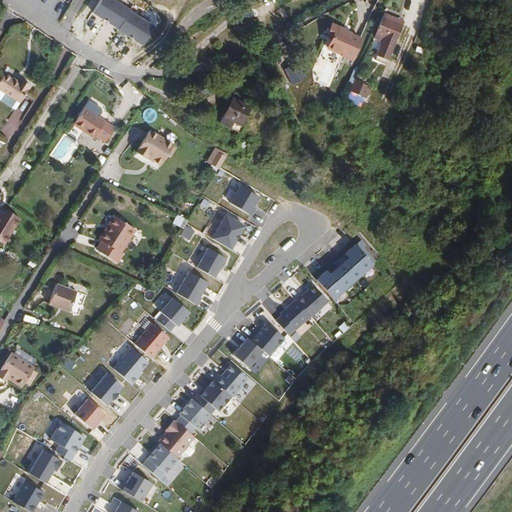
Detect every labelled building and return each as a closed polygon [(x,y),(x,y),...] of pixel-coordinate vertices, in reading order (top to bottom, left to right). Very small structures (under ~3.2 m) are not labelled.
[(120,28),(129,12),(106,0),(98,0),(92,13),(120,28)] [(397,13),(387,10),(385,16),(395,19),(397,13)] [(155,28),(129,12),(120,28),(116,35),(142,48),(155,28)] [(385,16),(383,20),(403,27),(404,24),(385,16)] [(403,27),(383,20),(374,41),(382,44),(377,58),(389,62),(403,27)] [(352,62),(361,41),(346,34),(346,32),(333,27),(327,39),(332,41),(328,51),(342,57),(341,58),(352,62)] [(294,55),(280,61),(290,83),(304,77),(294,55)] [(0,82),(0,92),(21,105),(31,88),(21,81),(18,85),(4,76),(0,82)] [(364,101),(367,93),(355,87),(351,96),(364,101)] [(21,105),(0,92),(0,103),(16,113),(21,105)] [(245,134),(253,113),(231,102),(220,126),(230,132),(232,127),(245,134)] [(102,143),(112,128),(84,110),(73,127),(94,141),(96,139),(102,143)] [(115,130),(112,128),(102,143),(105,145),(115,130)] [(166,158),(172,148),(148,134),(135,156),(144,162),(145,161),(146,160),(152,164),(160,169),(166,158)] [(175,150),(172,148),(166,158),(169,160),(175,150)] [(208,166),(217,150),(216,149),(207,165),(208,166)] [(211,167),(219,152),(217,150),(208,166),(211,167)] [(219,152),(211,167),(218,171),(227,156),(219,152)] [(233,180),(223,197),(230,201),(240,184),(233,180)] [(242,188),(230,207),(248,218),(259,198),(242,188)] [(0,215),(0,244),(5,247),(20,221),(3,211),(0,215)] [(110,230),(101,245),(96,253),(116,266),(122,257),(120,256),(135,232),(113,219),(107,229),(110,230)] [(225,219),(212,244),(231,253),(243,228),(225,219)] [(110,230),(107,229),(98,243),(101,245),(110,230)] [(340,240),(330,248),(334,253),(344,245),(340,240)] [(355,244),(314,283),(336,307),(378,268),(355,244)] [(208,250),(196,272),(212,282),(225,259),(208,250)] [(323,257),(319,254),(313,261),(316,265),(323,257)] [(190,275),(177,297),(195,307),(208,285),(190,275)] [(312,285),(295,300),(309,316),(326,301),(312,285)] [(70,314),(77,293),(56,287),(49,307),(70,314)] [(164,307),(171,295),(164,291),(157,304),(164,307)] [(173,300),(160,315),(156,320),(169,330),(174,325),(178,328),(190,314),(173,300)] [(295,300),(274,319),(288,335),(309,316),(295,300)] [(152,324),(134,347),(151,360),(169,337),(152,324)] [(267,324),(251,342),(268,356),(284,338),(267,324)] [(247,342),(233,358),(249,372),(263,355),(247,342)] [(148,363),(130,350),(115,370),(133,384),(148,363)] [(33,371),(11,357),(0,374),(0,382),(6,386),(9,382),(14,385),(13,387),(21,392),(33,371)] [(218,374),(212,382),(216,385),(233,398),(248,377),(229,363),(220,375),(218,374)] [(123,388),(107,375),(92,395),(108,408),(123,388)] [(221,396),(206,385),(196,399),(218,414),(227,401),(221,396)] [(87,400),(72,422),(91,435),(106,413),(87,400)] [(202,409),(191,401),(178,418),(198,433),(211,416),(202,409)] [(196,437),(176,421),(157,445),(177,460),(196,437)] [(83,438),(62,427),(53,445),(74,456),(83,438)] [(179,463),(158,447),(152,456),(142,469),(158,482),(164,475),(167,478),(179,463)] [(43,452),(28,477),(46,488),(62,463),(43,452)] [(151,484),(130,472),(119,489),(141,501),(151,484)] [(24,482),(11,503),(26,511),(31,511),(42,493),(24,482)] [(137,511),(120,501),(114,511),(137,511)]
